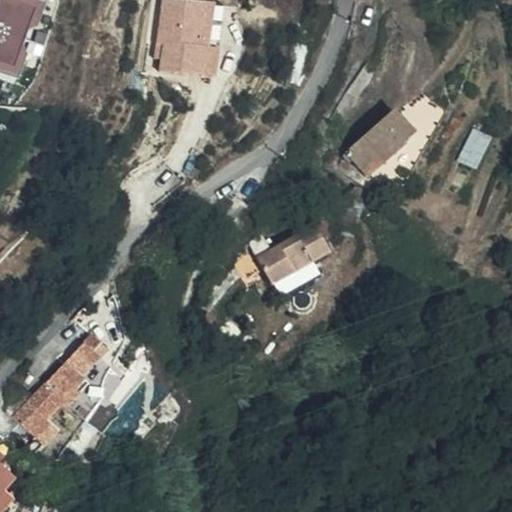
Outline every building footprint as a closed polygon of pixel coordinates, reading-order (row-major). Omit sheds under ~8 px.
[(0,0),(0,71),(20,78),(43,0),(0,0)] [(212,58),(218,14),(165,7),(157,67),(166,68),(165,79),(217,85),(221,58),(212,58)] [(227,15),(218,14),(212,58),(221,58),(227,15)] [(407,157),(419,140),(393,116),(351,159),(369,176),(383,163),(391,170),(407,157)] [(479,178),(496,146),(477,136),(459,168),(479,178)] [(325,250),(305,215),(231,256),(243,277),(262,267),(269,282),(325,250)] [(204,301),(197,312),(212,321),(219,310),(204,301)] [(82,352),(104,328),(94,319),(71,342),(82,352)] [(113,337),(104,328),(82,352),(45,390),(24,412),(11,400),(0,411),(0,420),(15,434),(32,417),(49,434),(61,422),(54,414),(73,395),(70,391),(81,381),(85,384),(96,373),(94,370),(110,354),(103,348),(113,337)] [(102,379),(96,373),(85,384),(81,381),(70,391),(73,395),(81,402),(102,379)] [(24,412),(45,390),(32,378),(11,400),(24,412)] [(61,422),(49,434),(36,448),(44,456),(70,429),(61,422)] [(0,494),(6,489),(18,476),(0,459),(0,494)] [(0,510),(14,497),(6,489),(0,494),(0,510)]
